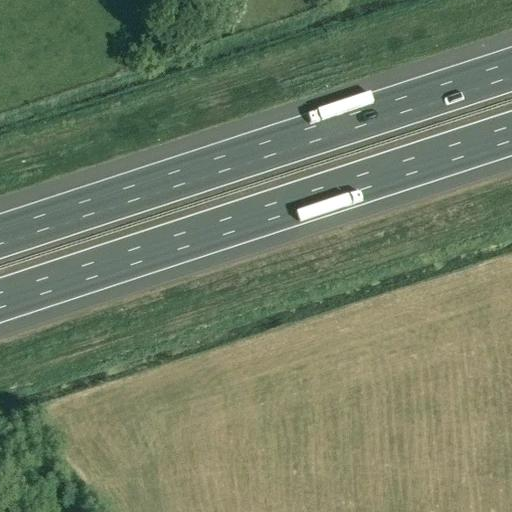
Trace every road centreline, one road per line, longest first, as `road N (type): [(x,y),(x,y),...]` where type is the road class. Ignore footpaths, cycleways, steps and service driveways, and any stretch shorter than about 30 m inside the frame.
road 1 (motorway): [(0,300),(511,133)]
road 2 (motorway): [(511,69),(0,236)]
